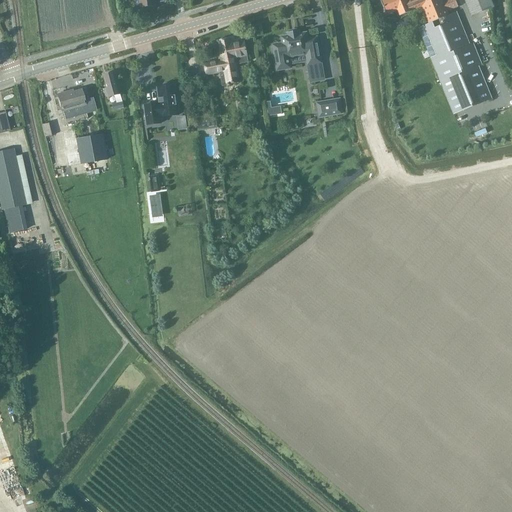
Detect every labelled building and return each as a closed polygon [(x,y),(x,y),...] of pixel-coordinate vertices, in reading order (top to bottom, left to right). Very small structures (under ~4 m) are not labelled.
[(420,2),(429,24),(449,15),(447,11),(458,7),(455,0),(449,0),(444,2),(442,0),(381,0),(387,15),(398,10),(398,11),(420,2)] [(491,0),(465,0),(472,17),(494,8),(491,0)] [(429,24),(418,28),(453,114),(492,98),(479,65),(482,64),(474,44),(471,45),(457,12),(449,15),(429,24)] [(283,44),(273,45),(277,70),(296,67),(295,56),(307,54),(312,82),(324,80),(317,38),(307,40),(306,34),(300,35),(299,32),(288,34),(288,37),(282,38),(283,44)] [(206,75),(219,73),(222,87),(229,86),(229,85),(240,83),(237,69),(236,65),(249,62),(247,56),(248,56),(247,51),(247,50),(246,47),(245,41),(232,44),(231,38),(218,41),(222,60),(204,64),(206,75)] [(109,97),(114,96),(116,104),(113,104),(114,110),(124,108),(123,102),(120,94),(114,73),(104,76),(109,97)] [(160,104),(145,106),(148,125),(162,123),(161,117),(179,115),(175,85),(171,86),(168,83),(164,84),(162,87),(158,88),(160,104)] [(67,92),(58,95),(65,119),(96,110),(93,99),(84,101),(81,90),(68,94),(67,92)] [(338,100),(317,104),(319,118),(341,114),(338,100)] [(0,133),(10,131),(5,112),(0,113),(0,133)] [(218,120),(196,123),(197,131),(219,128),(218,120)] [(102,135),(76,140),(81,164),(97,161),(107,160),(102,135)] [(162,159),(168,158),(165,143),(159,145),(162,159)] [(0,201),(2,210),(4,210),(9,234),(27,231),(22,205),(26,205),(14,150),(0,152),(0,201)] [(159,184),(151,185),(151,192),(159,191),(159,184)] [(439,191),(435,196),(442,203),(446,199),(439,191)]
